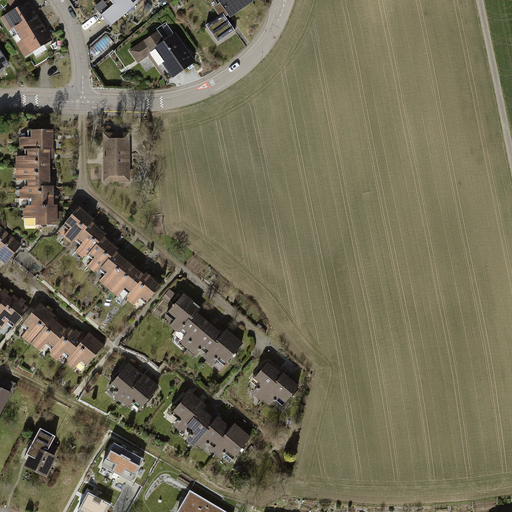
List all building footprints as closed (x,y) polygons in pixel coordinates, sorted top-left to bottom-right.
[(11,30),(15,36),(19,33),(39,21),(26,0),(8,0),(15,11),(8,15),(7,14),(1,17),(9,31),(11,30)] [(140,0),(111,0),(115,4),(102,15),(111,26),(140,0)] [(216,0),(231,22),(256,5),(252,0),(216,0)] [(221,13),(204,26),(216,42),(233,30),(221,13)] [(51,40),(39,21),(19,33),(31,52),(51,40)] [(197,64),(175,32),(163,40),(156,30),(127,49),(135,61),(153,49),(174,79),(197,64)] [(0,49),(0,71),(10,64),(0,49)] [(55,130),(28,130),(28,137),(18,138),(18,148),(25,148),(52,148),(55,148),(55,130)] [(130,135),(104,135),(104,181),(130,181),(130,135)] [(52,148),(25,148),(25,156),(14,156),(15,166),(47,166),(52,166),(52,148)] [(15,166),(15,179),(26,178),(27,186),(48,185),(47,166),(15,166)] [(18,186),(18,198),(30,198),(30,205),(51,205),(51,185),(48,185),(27,186),(18,186)] [(22,205),(22,217),(34,217),(34,224),(55,224),(55,204),(51,205),(30,205),(22,205)] [(63,237),(71,244),(77,238),(91,222),(93,219),(79,207),(66,222),(72,227),(63,237)] [(75,253),(83,260),(89,252),(103,236),(105,234),(91,222),(77,238),(83,243),(75,253)] [(8,233),(0,242),(0,259),(5,264),(21,245),(8,233)] [(87,267),(95,274),(102,267),(115,251),(117,248),(103,236),(89,252),(96,257),(87,267)] [(99,282),(107,289),(129,263),(115,251),(102,267),(108,272),(99,282)] [(146,272),(132,260),(129,263),(108,289),(117,296),(124,288),(129,292),(146,272)] [(162,282),(148,270),(146,272),(129,292),(124,299),(133,306),(140,298),(145,302),(162,282)] [(0,310),(11,298),(0,289),(0,310)] [(181,331),(197,311),(200,307),(182,293),(167,312),(174,318),(168,325),(178,334),(181,331)] [(28,306),(14,294),(11,298),(0,310),(0,328),(6,322),(11,326),(28,306)] [(21,336),(29,343),(51,317),(37,305),(23,321),(29,326),(21,336)] [(185,350),(209,321),(197,311),(181,331),(185,334),(177,343),(185,350)] [(68,327),(53,315),(51,317),(29,343),(38,351),(45,342),(51,347),(68,327)] [(224,333),(209,321),(185,350),(195,357),(202,349),(207,353),(224,333)] [(84,336),(70,324),(68,327),(51,347),(46,352),(55,360),(62,352),(67,356),(84,336)] [(241,342),(227,330),(224,333),(207,353),(203,359),(212,366),(219,358),(224,362),(241,342)] [(101,345),(87,333),(84,336),(67,356),(63,361),(72,369),(79,360),(84,365),(101,345)] [(251,394),(259,401),(281,375),(267,363),(253,379),(260,384),(251,394)] [(111,395),(119,402),(141,377),(127,364),(113,380),(119,385),(111,395)] [(298,384),(284,372),(281,375),(259,401),(268,408),(275,400),(281,404),(298,384)] [(157,386),(143,374),(141,377),(119,402),(128,410),(135,402),(140,406),(157,386)] [(0,416),(12,393),(0,386),(0,431),(0,430),(0,416)] [(172,425),(180,432),(187,425),(200,409),(202,407),(188,395),(174,410),(180,415),(172,425)] [(184,440),(192,447),(195,444),(214,421),(200,409),(187,425),(193,430),(184,440)] [(233,428),(219,416),(214,421),(195,444),(204,452),(211,443),(216,448),(233,428)] [(250,436),(236,424),(233,428),(216,448),(212,453),(221,460),(228,452),(233,456),(250,436)] [(54,436),(38,428),(25,453),(28,455),(23,466),(45,477),(56,457),(46,451),(54,436)] [(129,451),(114,443),(102,466),(117,474),(129,451)] [(145,459),(130,451),(118,474),(133,482),(145,459)] [(223,511),(189,491),(176,511),(223,511)] [(104,511),(109,503),(89,493),(80,510),(83,511),(104,511)]
